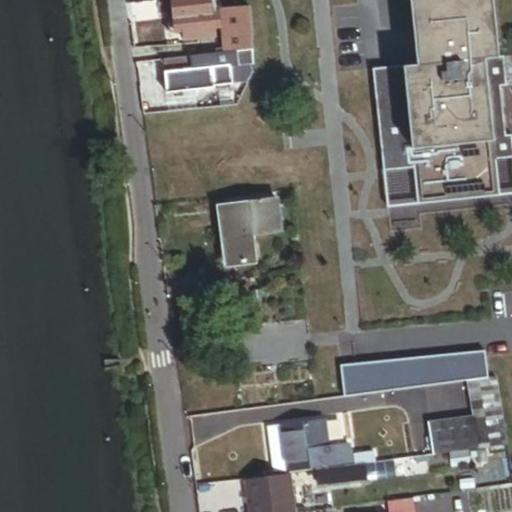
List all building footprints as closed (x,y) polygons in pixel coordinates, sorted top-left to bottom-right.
[(223,25),(222,20),(228,20),(225,0),(173,0),(176,15),(168,17),(170,33),(181,31),(182,37),(186,42),(218,38),(217,27),(223,25)] [(501,56),(495,0),(411,0),(418,64),(383,67),(386,94),(379,95),(386,169),(416,166),(420,203),(502,194),(498,159),(511,157),(511,134),(508,135),(503,86),(509,85),(506,55),(501,56)] [(255,48),(251,22),(226,25),(229,51),(255,48)] [(251,80),(255,72),(255,48),(229,51),(166,60),(167,70),(165,70),(167,94),(214,88),(216,85),(251,80)] [(386,94),(383,67),(376,68),(379,95),(386,94)] [(511,193),(511,157),(498,159),(502,194),(511,193)] [(420,203),(416,166),(386,169),(390,206),(420,203)] [(283,232),(278,198),(224,205),(232,266),(257,263),(253,236),(283,232)] [(232,266),(224,205),(218,206),(226,267),(232,266)] [(492,377),(489,348),(344,367),(348,396),(471,380),(492,377)] [(510,445),(501,376),(492,377),(471,380),(476,416),(480,449),(510,445)] [(480,449),(476,416),(432,422),(436,454),(480,449)] [(355,462),(352,442),(331,445),(327,418),(271,426),(278,473),(355,462)] [(369,482),(367,465),(316,471),(318,489),(369,482)] [(295,511),(291,473),(246,478),(250,511),(295,511)] [(417,511),(416,499),(389,502),(389,507),(389,511),(417,511)]
